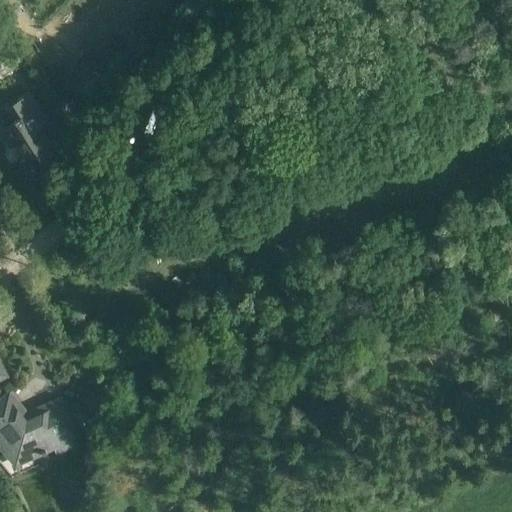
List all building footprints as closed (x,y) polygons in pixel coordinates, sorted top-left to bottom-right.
[(154,93),(165,110),(175,103),(164,87),(154,93)] [(38,128),(45,124),(28,96),(14,104),(22,116),(0,129),(10,146),(15,143),(24,158),(20,161),(30,177),(58,160),(38,128)] [(71,99),(51,112),(56,120),(76,107),(71,99)] [(0,399),(0,440),(3,445),(15,461),(33,452),(35,457),(53,447),(56,453),(75,445),(72,438),(75,436),(67,417),(58,399),(36,409),(37,412),(26,417),(22,412),(24,411),(9,393),(0,399)] [(82,419),(74,422),(77,430),(85,427),(82,419)]
